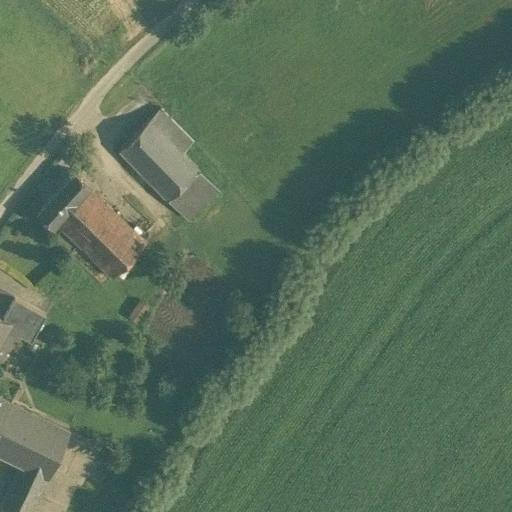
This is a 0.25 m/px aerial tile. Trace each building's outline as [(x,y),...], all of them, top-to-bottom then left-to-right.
[(160,107),(150,118),(183,151),(193,140),(160,107)] [(183,151),(150,118),(119,149),(168,198),(199,168),(183,151)] [(218,188),(199,168),(168,198),(187,218),(218,188)] [(90,184),(74,169),(37,210),(53,224),(55,222),(88,186),(90,184)] [(145,241),(88,186),(55,222),(113,277),(145,241)] [(15,296),(3,317),(10,321),(7,326),(31,340),(45,313),(15,296)] [(3,317),(0,315),(0,338),(7,326),(10,321),(3,317)] [(0,445),(19,404),(0,395),(0,445)] [(31,511),(69,428),(19,404),(0,445),(0,452),(21,462),(1,505),(12,511),(31,511)]
